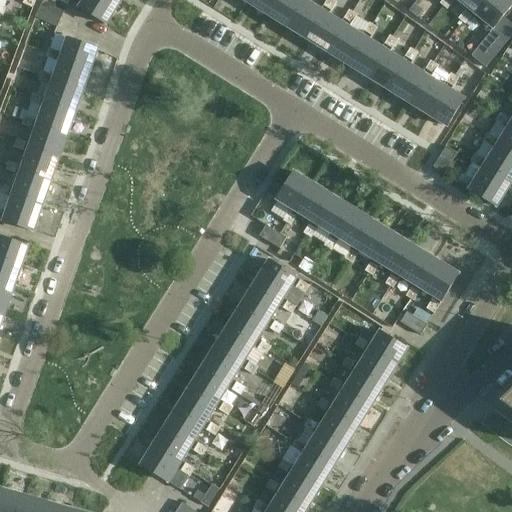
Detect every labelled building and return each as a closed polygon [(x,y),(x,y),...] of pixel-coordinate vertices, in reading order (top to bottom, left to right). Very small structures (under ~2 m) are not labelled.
[(55,0),(43,0),(40,6),(61,16),(67,5),(55,0)] [(119,4),(113,0),(77,0),(75,5),(106,25),(119,4)] [(244,0),(263,12),(270,0),(244,0)] [(270,0),(263,12),(284,24),(298,0),(270,0)] [(298,0),(284,24),(304,37),(321,10),(308,2),(309,0),(298,0)] [(327,0),(321,10),(304,37),(324,50),(341,22),(328,14),(336,2),(333,0),(327,0)] [(442,0),(440,3),(447,9),(454,0),(442,0)] [(459,0),(468,7),(458,18),(466,24),(475,13),(485,0),(459,0)] [(511,2),(509,0),(485,0),(475,13),(487,22),(484,26),(491,32),(472,56),(486,67),(511,36),(511,34),(511,24),(503,17),(511,5),(511,2)] [(61,16),(40,6),(35,17),(56,27),(61,16)] [(341,22),(324,50),(345,62),(361,35),(369,24),(356,16),(356,15),(349,10),(341,22)] [(399,41),(412,21),(404,16),(392,36),(399,41)] [(361,35),(345,62),(365,75),(381,48),(369,40),(377,28),(369,23),(369,24),(361,35)] [(48,48),(45,57),(48,58),(55,61),(59,62),(89,73),(97,49),(79,42),(68,38),(67,39),(55,35),(50,49),(48,48)] [(390,35),(381,48),(365,75),(386,88),(402,61),(390,52),(397,40),(390,35)] [(402,61),(386,88),(406,100),(423,73),(410,65),(417,53),(410,48),(402,61)] [(41,71),(38,79),(47,83),(51,84),(81,95),(89,73),(59,62),(55,61),(48,58),(43,72),(41,71)] [(423,73),(406,100),(426,113),(443,86),(430,78),(438,66),(430,61),(423,73)] [(451,74),(443,86),(426,113),(447,126),(464,99),(450,91),(458,78),(451,74)] [(30,102),(39,106),(43,107),(73,118),(81,95),(51,84),(46,99),(42,97),(33,94),(30,102)] [(25,116),(21,125),(31,128),(35,130),(65,140),(73,118),(43,107),(39,106),(31,103),(26,117),(25,116)] [(497,121),(508,128),(511,130),(511,120),(500,113),(495,121),(497,121)] [(487,133),(483,141),(485,142),(495,149),(511,159),(511,130),(508,128),(497,121),(489,134),(487,133)] [(13,147),(23,151),(27,152),(57,163),(65,140),(35,130),(30,144),(16,139),(13,147)] [(475,153),(470,161),(472,163),(483,169),(509,186),(511,182),(511,181),(511,159),(495,149),(485,142),(477,155),(475,153)] [(443,173),(456,153),(446,147),(433,167),(443,173)] [(5,170),(15,173),(19,175),(49,186),(57,163),(27,152),(22,167),(9,162),(5,170)] [(462,174),(457,182),(496,206),(509,186),(483,169),(472,163),(464,176),(462,174)] [(1,184),(0,186),(0,193),(41,208),(49,186),(19,175),(15,173),(8,171),(3,185),(1,184)] [(278,200),(271,211),(284,219),(283,220),(290,225),(298,212),(315,185),(294,172),(277,199),(278,200)] [(315,185),(298,212),(312,221),(304,233),(311,237),(312,235),(319,225),(335,198),(315,185)] [(0,193),(0,209),(2,210),(0,215),(0,219),(10,223),(33,231),(41,208),(0,193)] [(319,225),(312,235),(325,243),(324,245),(331,250),(332,249),(339,237),(356,210),(335,198),(319,225)] [(339,237),(332,249),(345,257),(344,258),(352,263),(359,250),(376,223),(356,210),(339,237)] [(376,223),(359,250),(372,258),(365,271),(372,275),(380,263),(397,236),(376,223)] [(280,248),(286,238),(266,225),(260,236),(280,248)] [(0,262),(20,269),(28,246),(0,236),(0,262)] [(397,236),(380,263),(393,271),(385,283),(393,288),(400,275),(417,248),(397,236)] [(417,248),(400,275),(414,283),(406,296),(413,301),(421,288),(438,261),(417,248)] [(304,257),(298,267),(310,275),(316,265),(304,257)] [(270,260),(257,281),(284,298),(292,285),(304,293),(309,285),(270,260)] [(438,261),(421,288),(434,296),(426,309),(433,313),(441,300),(442,301),(459,274),(438,261)] [(0,287),(12,292),(20,269),(0,262),(0,287)] [(257,281),(244,301),(271,318),(279,305),(292,313),(296,306),(284,298),(257,281)] [(0,313),(4,315),(12,292),(0,287),(0,313)] [(244,301),(231,322),(258,339),(266,326),(279,334),(284,326),(271,318),(244,301)] [(421,334),(427,324),(407,312),(400,322),(421,334)] [(231,322),(219,342),(246,359),(256,366),(264,353),(266,354),(271,347),(258,339),(231,322)] [(355,345),(367,352),(394,369),(407,348),(380,331),(372,345),(359,337),(355,345)] [(219,342),(206,362),(233,379),(241,366),(253,374),(258,367),(246,359),(219,342)] [(342,365),(354,373),(382,390),(394,369),(367,352),(359,365),(347,357),(342,365)] [(206,362),(193,383),(220,400),(228,387),(241,395),(246,387),(233,379),(206,362)] [(329,386),(341,394),(369,410),(382,390),(354,373),(346,386),(334,378),(329,386)] [(193,383),(180,403),(207,420),(215,407),(228,415),(233,407),(220,400),(193,383)] [(316,406),(329,414),(356,431),(369,410),(341,394),(334,406),(321,398),(316,406)] [(180,403),(168,423),(195,440),(203,427),(215,435),(220,427),(207,420),(180,403)] [(304,426),(316,434),(343,451),(356,431),(329,414),(321,426),(308,419),(304,426)] [(168,423),(155,443),(182,460),(190,448),(202,456),(207,448),(195,440),(168,423)] [(296,439),(291,446),(303,454),(331,471),(343,451),(316,434),(306,428),(298,440),(296,439)] [(155,443),(142,464),(169,481),(181,489),(190,475),(194,468),(182,460),(155,443)] [(278,467),(291,475),(318,492),(331,471),(303,454),(295,467),(283,459),(278,467)] [(266,487),(278,495),(305,511),(318,492),(291,475),(283,488),(270,480),(266,487)] [(220,491),(212,486),(200,504),(209,510),(220,491)] [(7,490),(0,511),(25,511),(30,497),(7,490)] [(255,509),(260,511),(305,511),(278,495),(270,508),(258,500),(253,508),(255,509)] [(30,497),(25,511),(50,511),(53,504),(30,497)] [(195,511),(182,503),(175,511),(195,511)]
